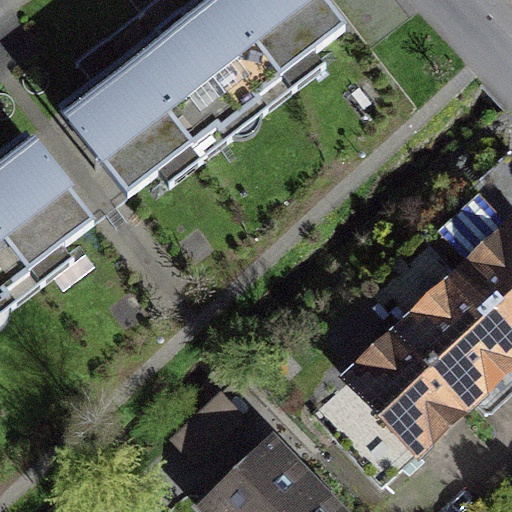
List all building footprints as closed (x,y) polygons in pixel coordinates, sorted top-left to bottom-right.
[(331,0),(214,0),(65,117),(129,200),(158,178),(168,191),(328,68),(317,55),(352,28),(331,0)] [(66,250),(99,224),(37,140),(0,168),(0,321),(76,264),(66,250)] [(415,458),(421,463),(511,376),(511,155),(510,154),(421,240),(453,275),(339,378),(349,388),(317,419),(384,487),(415,458)] [(222,395),(169,444),(195,469),(249,421),(222,395)] [(345,511),(273,436),(195,511),(196,511),(345,511)]
